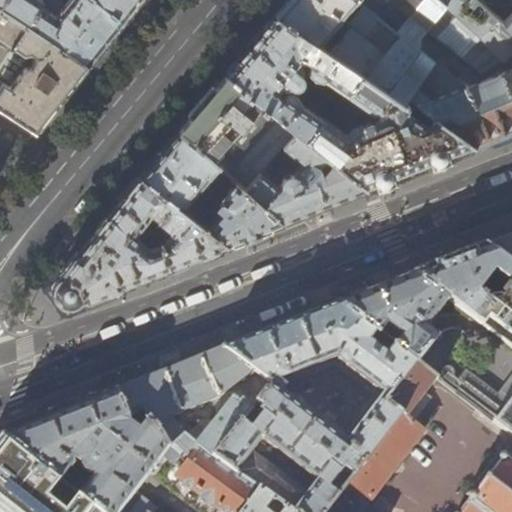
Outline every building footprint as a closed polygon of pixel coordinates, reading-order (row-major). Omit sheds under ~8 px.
[(0,0),(0,8),(88,66),(103,47),(123,22),(96,0),(68,0),(65,4),(58,0),(45,0),(45,1),(43,0),(0,0)] [(140,0),(96,0),(123,22),(140,0)] [(477,0),(288,0),(275,16),(360,74),(404,104),(407,98),(474,146),(511,131),(511,31),(504,24),(477,0)] [(0,82),(0,83),(0,104),(37,128),(46,117),(58,103),(62,97),(66,93),(88,66),(0,8),(0,82)] [(347,93),(360,74),(275,16),(255,39),(226,73),(294,129),(307,140),(323,119),(300,103),(297,97),(295,95),(291,91),(292,86),(294,86),(298,86),(301,85),(303,81),(304,78),(303,74),(302,73),(297,68),(303,61),(308,66),(308,71),(310,74),(315,76),(323,77),(347,93)] [(274,153),(294,129),(226,73),(205,99),(179,129),(244,187),(258,171),(274,153)] [(360,74),(347,93),(374,112),(377,113),(381,112),(386,123),(374,127),(371,122),(352,129),(348,135),(323,119),(307,140),(367,188),(385,181),(474,146),(407,98),(404,104),(360,74)] [(163,149),(140,176),(181,208),(206,178),(224,194),(199,222),(227,244),(252,234),(282,222),(244,187),(179,129),(163,149)] [(367,188),(307,140),(294,129),(274,153),(278,156),(285,148),(302,162),(293,172),(291,171),(288,171),(285,172),(283,174),(281,178),(281,182),(276,185),(258,171),(244,187),(282,222),(318,207),(367,188)] [(199,222),(181,208),(140,176),(128,191),(108,216),(133,235),(136,231),(152,210),(173,226),(161,241),(169,266),(195,256),(227,244),(199,222)] [(133,235),(108,216),(87,243),(52,286),(67,306),(128,282),(169,266),(161,241),(152,245),(136,231),(133,235)] [(511,234),(484,245),(511,264),(511,234)] [(461,254),(414,273),(449,299),(457,306),(511,346),(511,264),(484,245),(461,254)] [(428,327),(449,299),(414,273),(404,277),(365,292),(338,303),(418,364),(419,363),(439,336),(436,334),(428,327)] [(328,307),(320,310),(406,376),(386,401),(401,414),(354,476),(339,495),(326,511),(361,511),(423,429),(406,416),(429,386),(436,378),(432,375),(418,364),(338,303),(332,305),(328,307)] [(386,401),(406,376),(320,310),(287,323),(224,347),(271,382),(257,400),(266,408),(252,427),(242,419),(216,454),(295,511),(326,511),(339,495),(330,488),(344,469),(354,476),(401,414),(386,401)] [(271,382),(224,347),(178,366),(116,390),(128,415),(144,409),(170,445),(186,432),(185,431),(171,415),(213,398),(219,414),(213,421),(205,419),(188,434),(216,454),(242,419),(257,400),(271,382)] [(433,374),(419,363),(418,364),(432,375),(433,374)] [(433,374),(432,375),(436,378),(478,410),(484,401),(439,366),(433,374)] [(152,511),(157,507),(148,500),(143,496),(141,497),(135,492),(143,482),(145,479),(152,469),(164,455),(174,462),(184,470),(180,475),(200,491),(225,511),(295,511),(216,454),(188,434),(186,432),(170,445),(144,409),(128,415),(116,390),(95,398),(59,412),(31,423),(2,434),(45,468),(45,466),(65,482),(82,461),(84,467),(90,472),(76,490),(104,511),(119,511),(121,510),(123,511),(152,511)] [(511,400),(495,423),(511,436),(511,400)] [(45,468),(2,434),(0,437),(0,511),(104,511),(76,490),(65,482),(45,466),(45,468)] [(511,511),(511,443),(503,456),(499,453),(497,455),(498,456),(494,462),(492,460),(490,463),(491,465),(476,484),(474,483),(472,486),(474,488),(470,493),(469,492),(467,495),(471,498),(459,511),(511,511)]
